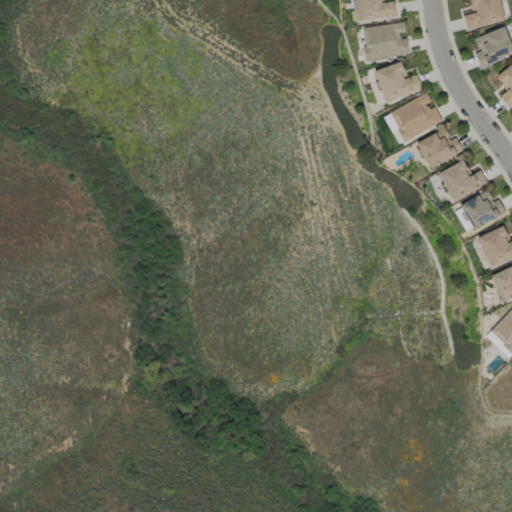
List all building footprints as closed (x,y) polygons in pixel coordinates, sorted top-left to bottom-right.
[(395,15),(393,0),(390,0),(383,1),(383,0),(353,0),(355,8),(349,9),(351,22),(395,15)] [(468,0),(471,13),(462,15),(466,29),(504,20),(498,0),(468,0)] [(407,55),(405,34),(403,21),(361,26),(364,59),(407,55)] [(474,52),(480,67),(511,53),(511,48),(503,25),(473,37),(478,50),(474,52)] [(421,89),(416,74),(405,77),(401,61),(373,69),(383,100),(421,89)] [(508,107),(511,103),(511,61),(495,75),(506,90),(499,95),(508,107)] [(388,110),(402,140),(441,121),(432,102),(431,103),(426,92),(388,110)] [(454,136),(449,138),(444,127),(415,141),(427,167),(461,151),(454,136)] [(451,201),(487,183),(479,169),(470,174),(462,159),(437,172),(451,201)] [(504,215),(498,198),(491,200),(488,191),(460,201),(470,228),(504,215)] [(487,266),(511,257),(511,238),(509,240),(503,226),(476,235),(487,266)] [(511,264),(490,275),(502,301),(511,296),(511,264)] [(511,353),(511,352),(511,306),(488,329),(511,353)] [(484,335),(508,357),(511,353),(488,331),(484,335)]
